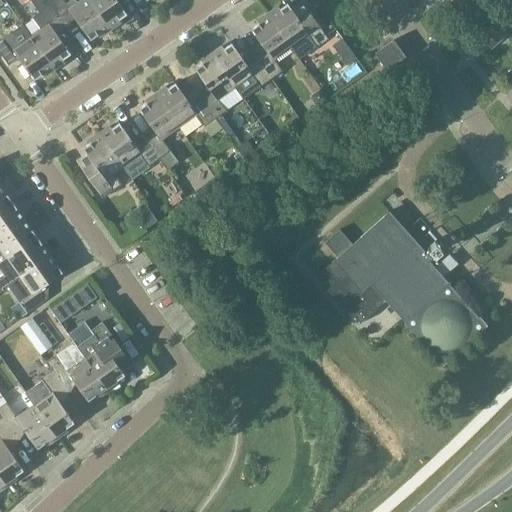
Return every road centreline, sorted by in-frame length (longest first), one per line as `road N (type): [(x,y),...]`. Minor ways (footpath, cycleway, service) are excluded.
road 1 (residential): [(44,511),(190,374),(20,134)]
road 2 (residential): [(20,134),(211,0)]
road 3 (residential): [(511,172),(388,0)]
road 4 (primary): [(511,421),(418,511)]
